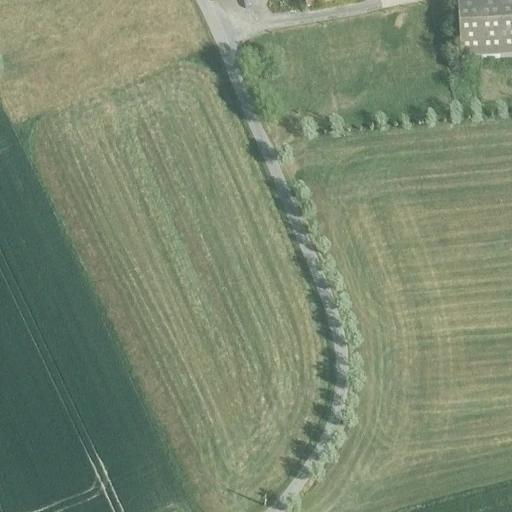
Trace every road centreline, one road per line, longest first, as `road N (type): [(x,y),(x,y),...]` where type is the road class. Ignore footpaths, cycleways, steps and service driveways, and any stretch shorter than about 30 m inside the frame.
road 1 (track): [(277,511),(335,418),(338,336),(201,0)]
road 2 (unknown): [(220,45),(274,23),(400,0)]
